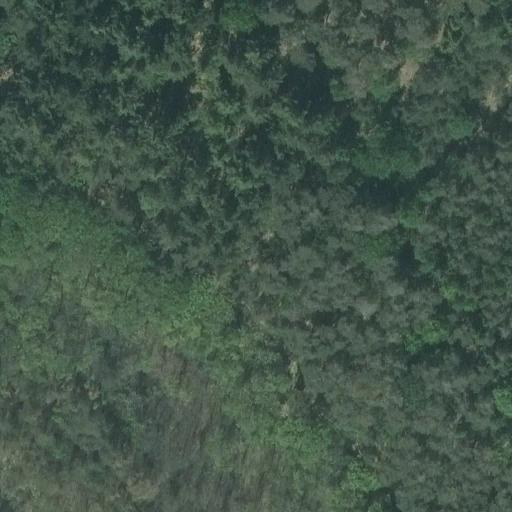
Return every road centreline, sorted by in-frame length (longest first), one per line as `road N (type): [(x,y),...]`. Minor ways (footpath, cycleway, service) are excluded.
road 1 (track): [(0,156),(89,186),(179,230),(262,302),(338,409),(390,511)]
road 2 (track): [(511,400),(254,0)]
